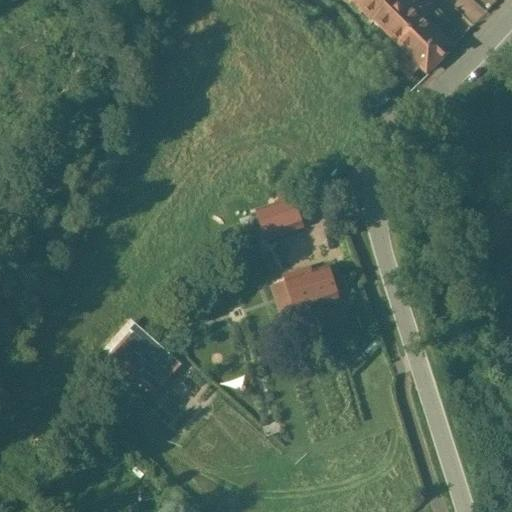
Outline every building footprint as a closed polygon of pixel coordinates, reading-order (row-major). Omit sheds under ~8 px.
[(475,20),(485,12),(475,0),(467,0),(462,5),(475,20)] [(294,204),(256,216),(264,243),(303,231),(294,204)] [(266,253),(258,258),(267,274),(276,269),(266,253)] [(327,270),(297,280),(295,274),(285,277),(297,315),(307,312),(307,309),(337,299),(327,270)] [(176,362),(131,322),(102,353),(147,394),(176,362)]
